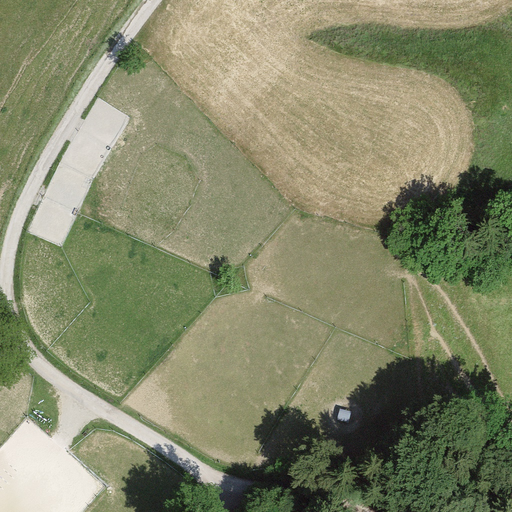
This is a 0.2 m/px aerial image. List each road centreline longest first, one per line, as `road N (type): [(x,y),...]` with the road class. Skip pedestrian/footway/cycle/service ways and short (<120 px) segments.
road 1 (track): [(363,511),(205,474),(47,373),(20,344),(5,310)]
road 2 (track): [(5,310),(12,234),(36,176),(150,0)]
